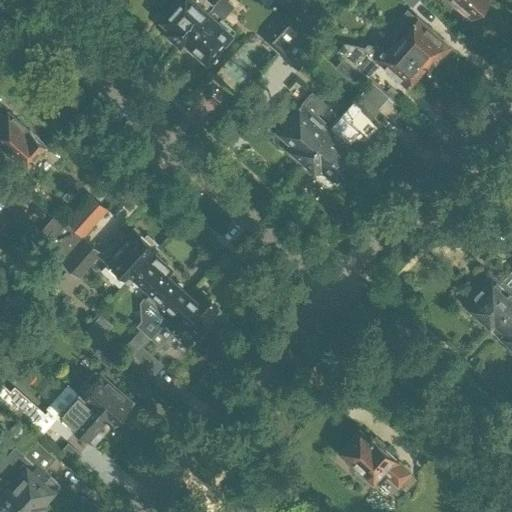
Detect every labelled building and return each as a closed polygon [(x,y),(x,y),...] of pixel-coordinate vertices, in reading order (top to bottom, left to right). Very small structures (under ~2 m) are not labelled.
[(178,40),(180,41),(207,10),(213,3),(210,0),(176,0),(162,18),(171,25),(167,30),(166,34),(171,39),(175,37),(178,40)] [(189,48),(191,46),(207,60),(208,59),(213,60),(217,55),(215,50),(233,30),(222,20),(235,6),(227,0),(215,0),(213,3),(207,10),(180,41),(181,42),(181,41),(189,48)] [(279,0),(291,10),(299,0),(279,0)] [(485,0),(455,0),(473,15),(485,0)] [(312,9),(306,3),(298,12),(304,17),(312,9)] [(390,34),(397,40),(398,39),(425,63),(429,67),(448,46),(416,18),(416,17),(407,9),(398,20),(401,22),(390,34)] [(278,52),(304,23),(290,10),(264,39),(278,52)] [(304,23),(278,52),(296,68),(322,40),(304,23)] [(406,84),(425,63),(398,39),(397,40),(386,52),(380,47),(367,45),(365,48),(344,44),(338,51),(366,76),(379,61),(406,84)] [(246,89),(256,97),(265,87),(255,79),(246,89)] [(280,147),(287,146),(300,158),(328,127),(315,116),(325,104),(312,92),(305,99),(303,102),(293,113),(278,129),(277,128),(272,134),(273,140),(280,147)] [(380,108),(362,92),(351,103),(371,119),(380,108)] [(3,117),(0,114),(0,141),(16,155),(28,165),(33,160),(34,161),(48,145),(30,129),(29,131),(8,112),(3,117)] [(300,158),(316,173),(317,178),(324,184),(329,184),(333,180),(333,179),(356,153),(328,127),(300,158)] [(65,220),(82,236),(106,210),(89,194),(65,220)] [(61,261),(81,238),(55,215),(38,234),(55,249),(42,263),(51,271),(61,261)] [(101,256),(107,262),(106,262),(128,282),(133,275),(152,255),(158,248),(136,229),(128,238),(122,232),(101,256)] [(95,259),(101,253),(82,237),(81,238),(61,261),(79,277),(95,259)] [(136,325),(140,329),(141,327),(152,336),(155,332),(156,332),(169,317),(189,295),(165,274),(169,270),(152,255),(133,275),(151,291),(146,297),(144,296),(139,302),(141,320),(136,325)] [(511,271),(501,284),(492,276),(479,290),(476,291),(473,293),(470,296),(469,299),(468,302),(466,304),(491,326),(511,302),(511,271)] [(169,317),(156,332),(165,341),(172,334),(186,346),(219,310),(212,304),(216,300),(206,292),(197,302),(189,295),(169,317)] [(511,302),(491,326),(511,345),(511,302)] [(135,356),(142,348),(152,336),(141,327),(140,329),(124,347),(135,356)] [(92,336),(84,345),(107,366),(116,357),(101,344),(92,336)] [(135,356),(134,357),(151,371),(159,362),(142,348),(135,356)] [(133,356),(127,363),(145,380),(152,372),(151,371),(134,357),(133,356)] [(81,394),(113,422),(131,402),(99,373),(81,394)] [(0,386),(0,398),(41,435),(49,426),(2,384),(0,386)] [(113,422),(81,394),(77,391),(56,415),(63,422),(65,419),(90,440),(107,421),(111,425),(113,422)] [(366,479),(376,468),(398,487),(411,471),(358,427),(340,448),(360,465),(356,470),(366,479)] [(0,465),(0,484),(31,511),(38,511),(45,504),(43,502),(59,484),(46,471),(45,469),(55,458),(36,442),(24,456),(16,448),(0,465)] [(76,459),(82,453),(69,442),(64,448),(76,459)] [(31,511),(0,484),(0,511),(31,511)]
